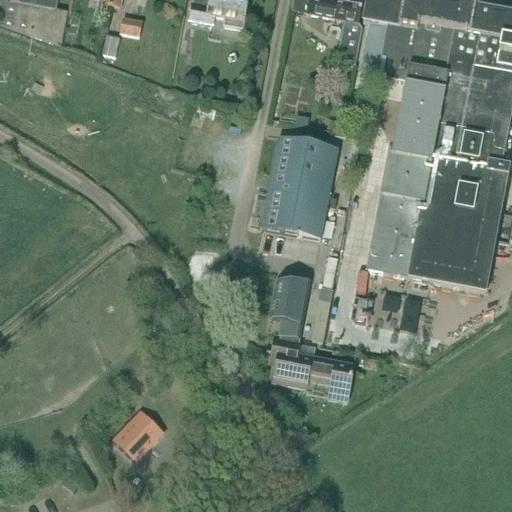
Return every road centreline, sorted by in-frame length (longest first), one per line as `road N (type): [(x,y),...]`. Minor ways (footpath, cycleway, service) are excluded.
road 1 (unclassified): [(297,511),(261,414),(163,273),(103,204),(0,135)]
road 2 (unknown): [(291,0),(242,221),(245,242),(291,258)]
road 3 (track): [(131,234),(0,339)]
